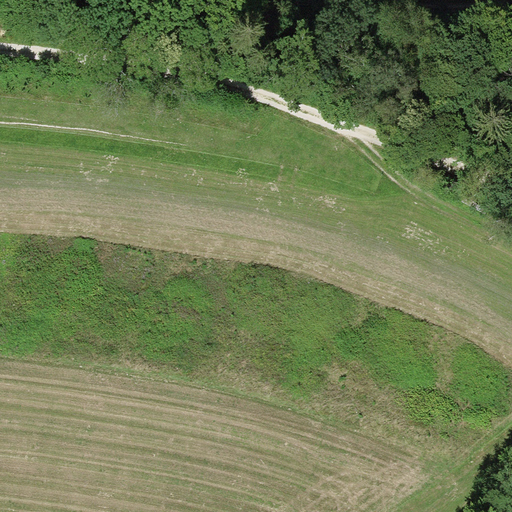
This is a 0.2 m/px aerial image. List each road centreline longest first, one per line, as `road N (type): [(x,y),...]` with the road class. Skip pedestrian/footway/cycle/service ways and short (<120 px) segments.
road 1 (track): [(350,134),(214,84),(0,51)]
road 2 (track): [(511,240),(421,192),(350,134)]
road 3 (track): [(511,171),(350,134)]
road 4 (track): [(365,0),(511,3)]
